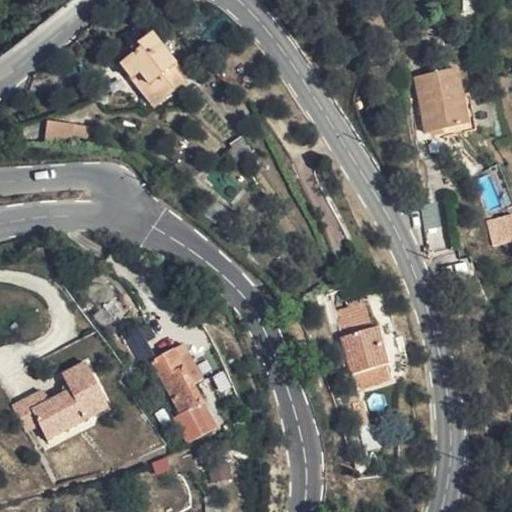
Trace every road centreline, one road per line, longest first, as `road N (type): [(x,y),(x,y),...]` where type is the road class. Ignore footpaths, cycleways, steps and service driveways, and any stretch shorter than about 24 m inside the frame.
road 1 (secondary): [(440,511),(448,380),(429,304),(378,189),(304,73),(245,0)]
road 2 (secondary): [(305,511),(302,430),(252,306),(195,252),(124,217)]
road 3 (secondary): [(0,180),(104,172),(122,187),(124,217)]
road 4 (secondary): [(99,0),(0,81)]
road 5 (tertiary): [(124,217),(0,224)]
